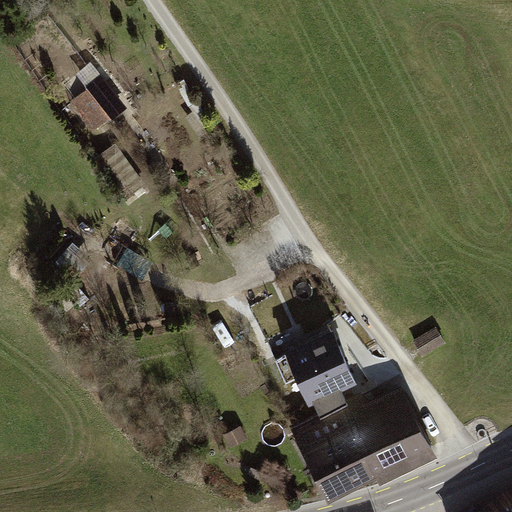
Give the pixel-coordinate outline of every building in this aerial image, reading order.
[(73,94),(95,126),(125,105),(103,74),(73,94)] [(103,163),(129,204),(150,191),(124,150),(103,163)] [(438,332),(415,346),(425,362),(447,349),(438,332)] [(322,414),(347,402),(340,385),(354,378),(333,333),(276,359),(286,381),(299,376),(310,399),(314,397),(322,414)] [(369,412),(361,395),(347,402),(322,414),(293,428),(325,493),(346,489),(433,447),(406,394),(369,412)] [(230,440),(237,454),(252,446),(245,432),(230,440)] [(511,511),(511,489),(484,511),(511,511)]
